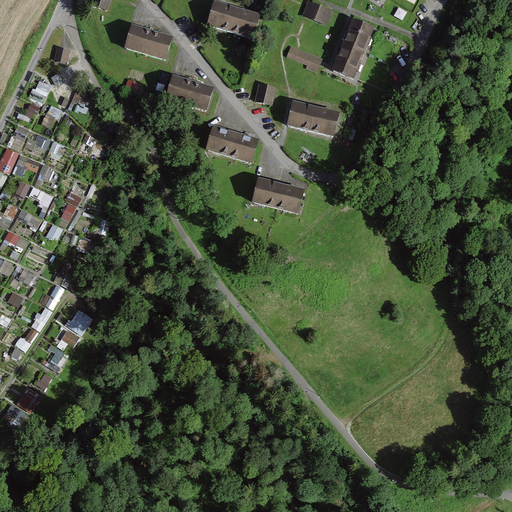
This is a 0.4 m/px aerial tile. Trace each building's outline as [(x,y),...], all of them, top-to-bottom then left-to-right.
[(106,12),(109,0),(93,0),(91,8),(106,12)] [(237,9),(215,3),(209,27),(231,33),(237,9)] [(326,27),(332,13),(311,5),(305,19),(326,27)] [(259,15),(237,9),(231,33),(252,39),(259,15)] [(348,33),(342,47),(362,56),(373,29),(353,21),(348,33)] [(153,31),(133,26),(126,49),(146,55),(153,31)] [(172,37),(153,31),(146,55),(165,60),(172,37)] [(352,81),(362,56),(342,47),(337,59),(332,72),(352,81)] [(308,66),(307,69),(317,73),(322,61),(291,49),(288,58),(308,66)] [(68,52),(57,50),(54,64),(65,66),(68,52)] [(193,82),(174,77),(167,100),(186,106),(193,82)] [(212,87),(193,82),(186,106),(206,111),(212,87)] [(39,83),(35,95),(48,99),(52,87),(39,83)] [(272,106),(275,89),(258,86),(255,103),(272,106)] [(316,109),(294,104),(289,127),(311,132),(316,109)] [(49,115),(60,120),(63,112),(52,107),(49,115)] [(339,114),(316,109),(311,132),(333,137),(339,114)] [(14,139),(24,144),(30,132),(19,127),(14,139)] [(236,133),(214,127),(207,151),(229,157),(236,133)] [(258,139),(236,133),(229,157),(251,164),(258,139)] [(39,137),(36,146),(43,149),(46,139),(39,137)] [(56,143),(50,156),(60,161),(66,148),(56,143)] [(7,149),(0,165),(0,171),(11,176),(20,154),(7,149)] [(41,178),(49,180),(52,171),(44,168),(41,178)] [(281,185),(259,180),(253,203),(275,208),(281,185)] [(304,191),(281,185),(275,208),(298,214),(304,191)] [(79,207),(82,200),(71,195),(68,202),(79,207)] [(63,219),(71,223),(77,208),(69,205),(63,219)] [(45,328),(52,312),(44,309),(37,324),(45,328)] [(67,328),(83,338),(94,320),(78,311),(67,328)] [(60,346),(75,351),(80,337),(65,332),(60,346)] [(51,362),(58,366),(66,355),(59,350),(51,362)] [(39,386),(46,390),(52,378),(45,374),(39,386)] [(17,405),(33,415),(43,398),(28,388),(17,405)] [(6,419),(21,428),(29,414),(15,405),(6,419)]
